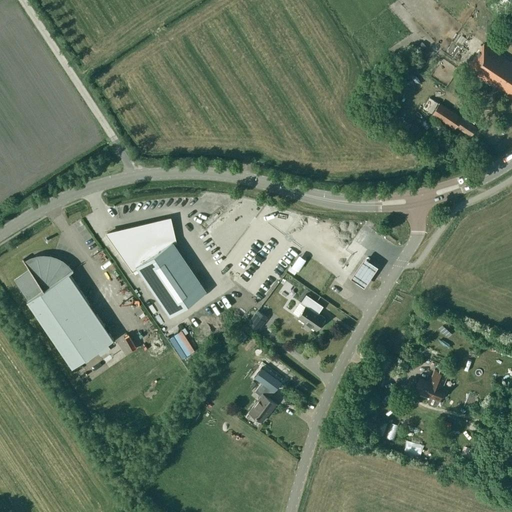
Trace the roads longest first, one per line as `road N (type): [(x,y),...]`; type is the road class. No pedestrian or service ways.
road 1 (secondary): [(0,234),(88,187),(167,172),(242,177),(374,203)]
road 2 (unclassified): [(290,511),(338,368),(417,235),(415,205)]
